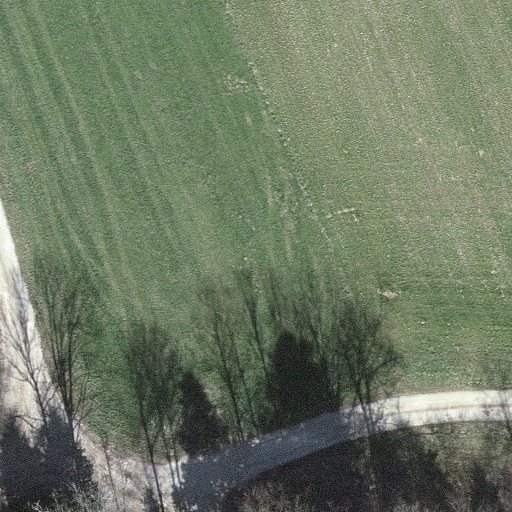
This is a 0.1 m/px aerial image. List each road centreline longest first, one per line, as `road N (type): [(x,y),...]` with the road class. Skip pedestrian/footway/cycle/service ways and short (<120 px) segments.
road 1 (track): [(148,511),(353,427),(511,406)]
road 2 (track): [(0,253),(64,466),(111,511)]
